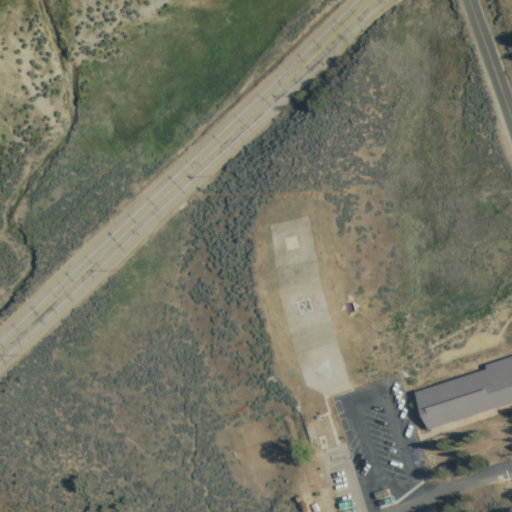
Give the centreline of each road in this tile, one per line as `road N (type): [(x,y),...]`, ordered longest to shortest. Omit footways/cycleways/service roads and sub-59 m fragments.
road 1 (tertiary): [(0,352),(372,0)]
road 2 (residential): [(470,0),(511,115)]
